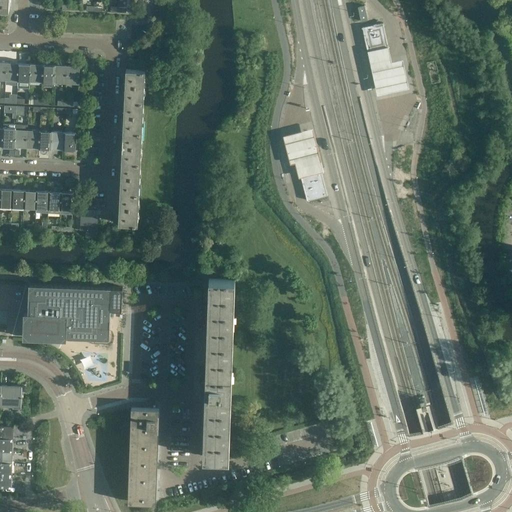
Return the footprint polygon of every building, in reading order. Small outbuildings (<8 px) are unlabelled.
[(9,0),(0,0),(0,10),(9,11),(9,0)] [(367,20),(364,5),(358,7),(361,21),(367,20)] [(383,24),(384,24),(383,23),(362,27),(363,29),(363,28),(368,50),(367,51),(367,52),(369,52),(369,51),(387,47),(387,48),(389,47),(388,46),(387,46),(383,24)] [(392,60),(389,47),(387,48),(387,47),(369,51),(369,52),(367,52),(377,94),(409,87),(403,58),(392,60)] [(5,79),(5,84),(17,85),(18,80),(18,63),(9,63),(6,62),(5,79)] [(17,85),(17,87),(29,88),(30,81),(31,64),(28,64),(19,63),(18,63),(18,80),(17,85)] [(42,81),(43,65),(43,64),(43,65),(33,64),(31,64),(30,81),(42,81)] [(54,82),(55,65),(53,65),(43,65),(42,81),(42,87),(54,87),(54,82)] [(66,83),(67,66),(60,65),(57,65),(55,65),(54,82),(66,83)] [(74,66),(67,66),(66,83),(79,83),(79,71),(79,67),(80,67),(80,66),(74,66)] [(138,224),(144,95),(145,70),(126,69),(118,223),(138,224)] [(15,146),(15,129),(16,124),(3,124),(3,129),(2,145),(2,146),(3,146),(3,145),(10,146),(12,146),(15,146)] [(312,127),(283,134),(290,163),(295,162),(299,177),(301,176),(302,176),(302,177),(320,172),(320,171),(321,171),(323,170),(312,127)] [(27,147),(28,130),(15,129),(15,146),(17,146),(27,147)] [(39,148),(40,130),(28,130),(27,147),(34,147),(37,147),(39,148)] [(51,148),(52,131),(40,130),(39,148),(41,148),(41,147),(51,148)] [(63,149),(64,132),(52,131),(51,148),(61,148),(61,149),(63,149)] [(76,132),(64,132),(63,149),(65,149),(71,149),(70,149),(76,149),(75,149),(76,144),(76,132)] [(302,177),(302,176),(301,176),(301,177),(302,177),(307,199),(307,200),(328,195),(327,194),(321,172),(322,172),(321,171),(320,171),(320,172),(302,177)] [(0,205),(12,206),(12,189),(5,189),(3,189),(3,188),(0,188),(0,191),(0,205)] [(24,207),(25,189),(22,189),(22,190),(20,190),(13,189),(12,189),(12,206),(24,207)] [(36,207),(37,190),(36,190),(29,190),(27,190),(25,189),(24,207),(36,207)] [(36,207),(36,213),(48,213),(49,191),(47,191),(44,191),(37,190),(36,207)] [(49,191),(48,213),(60,214),(60,208),(61,192),(61,191),(61,192),(53,191),(51,191),(49,191)] [(68,192),(61,192),(60,208),(73,209),(73,197),(73,192),(68,192)] [(98,217),(87,217),(86,237),(97,237),(98,217)] [(201,382),(200,393),(205,393),(203,457),(229,458),(235,279),(209,278),(205,382),(201,382)] [(23,312),(23,338),(66,339),(66,336),(109,338),(110,318),(110,309),(121,309),(122,288),(122,287),(111,286),(29,283),(28,303),(28,313),(26,312),(23,312)] [(1,385),(0,405),(1,405),(13,406),(13,404),(21,405),(21,406),(22,385),(21,385),(21,386),(11,386),(11,387),(7,386),(1,385)] [(159,408),(131,407),(128,502),(156,503),(159,408)] [(0,437),(13,438),(12,438),(13,426),(14,426),(14,425),(0,424),(0,437)] [(13,438),(0,437),(0,449),(13,450),(12,450),(12,438),(13,438)] [(13,450),(0,449),(0,461),(12,462),(12,461),(12,450),(13,450)] [(12,462),(0,461),(0,473),(12,474),(11,474),(12,462)] [(12,474),(0,473),(0,485),(12,486),(11,486),(11,485),(11,474),(12,474)]
